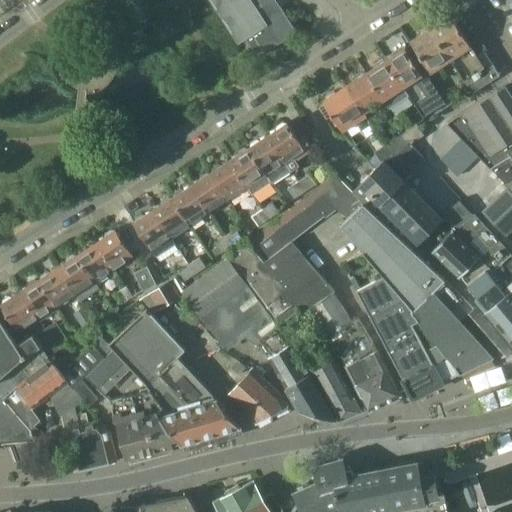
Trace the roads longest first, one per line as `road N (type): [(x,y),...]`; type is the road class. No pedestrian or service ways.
road 1 (residential): [(511,415),(286,445),(74,490)]
road 2 (unclassified): [(0,262),(364,26)]
